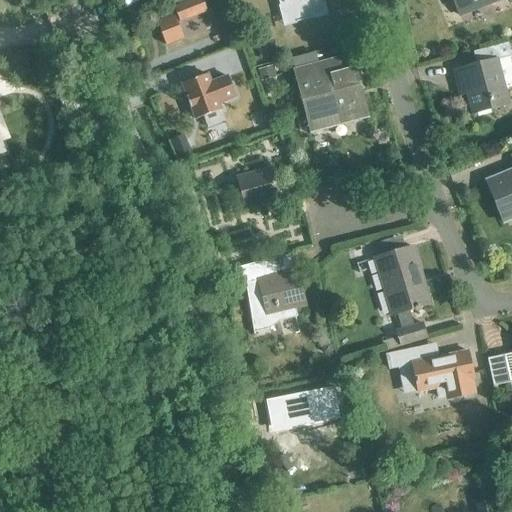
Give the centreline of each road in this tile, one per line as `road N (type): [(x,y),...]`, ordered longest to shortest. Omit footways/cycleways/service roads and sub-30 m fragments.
road 1 (residential): [(229,511),(169,253),(77,0)]
road 2 (residential): [(428,188),(376,0)]
road 3 (residential): [(511,305),(488,310),(428,188)]
